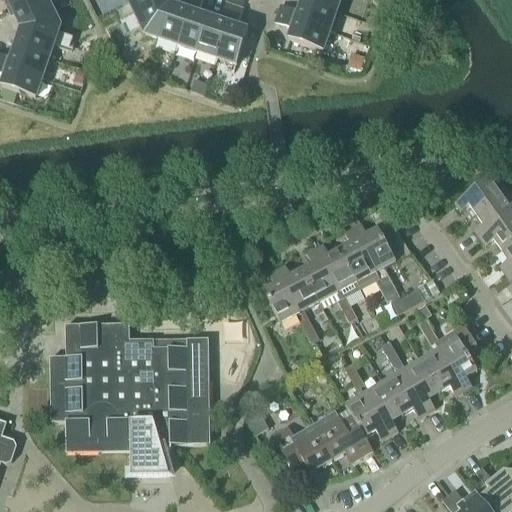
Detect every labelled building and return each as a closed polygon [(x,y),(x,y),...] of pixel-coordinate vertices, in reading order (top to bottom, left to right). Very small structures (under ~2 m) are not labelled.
[(6,0),(12,11),(8,13),(9,14),(39,0),(6,0)] [(21,31),(54,15),(49,5),(58,0),(39,0),(9,14),(10,16),(13,14),(21,31)] [(166,0),(145,0),(130,7),(135,17),(121,23),(127,37),(141,30),(144,36),(158,41),(170,7),(166,0)] [(178,47),(193,0),(183,0),(180,10),(170,7),(158,41),(178,47)] [(198,16),(203,0),(193,0),(178,47),(197,54),(209,20),(198,16)] [(336,16),(341,1),(340,0),(300,0),(302,4),(336,16)] [(329,35),(336,16),(302,4),(298,14),(280,8),(277,17),(329,35)] [(216,61),(234,10),(225,6),(219,23),(209,20),(197,54),(216,61)] [(237,30),(243,13),(234,10),(216,61),(237,67),(248,33),(237,30)] [(12,45),(50,58),(54,48),(68,53),(73,39),(58,34),(60,28),(54,15),(21,31),(17,44),(13,43),(12,45)] [(322,55),(329,35),(277,17),(274,26),(291,32),(288,43),(322,55)] [(0,65),(43,80),(50,58),(12,45),(11,47),(15,49),(11,59),(0,55),(0,65)] [(36,100),(43,80),(0,65),(0,75),(6,77),(2,89),(36,100)] [(207,88),(194,83),(190,94),(203,99),(207,88)] [(505,182),(511,177),(511,171),(510,168),(499,175),(505,182)] [(476,218),(507,196),(495,178),(455,207),(461,215),(470,209),(476,218)] [(511,202),(507,196),(476,218),(484,228),(475,235),(480,242),(511,219),(511,202)] [(511,219),(480,242),(486,250),(495,244),(502,253),(511,246),(511,219)] [(361,228),(352,232),(375,275),(378,281),(374,284),(375,285),(376,287),(380,295),(389,290),(394,301),(390,303),(390,305),(397,319),(424,305),(418,294),(400,303),(384,274),(397,267),(377,231),(366,237),(361,228)] [(349,246),(339,252),(361,293),(375,285),(374,284),(378,281),(375,275),(352,232),(344,237),(349,246)] [(511,246),(502,253),(509,263),(500,270),(506,278),(511,273),(511,246)] [(323,248),(315,253),(338,295),(339,298),(342,303),(345,301),(361,293),(339,252),(328,257),(323,248)] [(311,267),(300,273),(320,308),(339,298),(338,295),(315,253),(306,257),(311,267)] [(285,269),(277,273),(301,318),(303,322),(307,320),(305,316),(320,308),(300,273),(290,278),(285,269)] [(273,287),(262,293),(282,329),(301,318),(277,273),(268,278),(273,287)] [(390,305),(390,303),(394,301),(389,290),(380,295),(387,307),(390,305)] [(342,303),(336,306),(341,315),(350,311),(345,301),(342,303)] [(350,311),(341,315),(348,328),(357,323),(350,311)] [(305,335),(313,331),(307,320),(303,322),(299,324),(305,335)] [(424,338),(432,333),(426,323),(417,328),(424,338)] [(210,448),(208,344),(129,345),(129,328),(65,329),(65,361),(49,362),(50,427),(65,427),(66,458),(67,458),(67,456),(130,455),(130,481),(169,480),(162,455),(170,452),(170,449),(210,448)] [(438,353),(464,394),(471,390),(466,380),(477,374),(469,360),(479,354),(465,329),(439,344),(432,333),(424,338),(430,349),(434,347),(438,353)] [(313,331),(305,335),(311,346),(318,342),(313,331)] [(387,361),(395,355),(389,345),(380,350),(387,361)] [(455,399),(464,394),(438,353),(420,364),(439,396),(449,390),(455,399)] [(405,372),(401,366),(395,355),(387,361),(393,371),(398,368),(426,416),(434,412),(429,402),(439,396),(420,364),(405,372)] [(350,383),(358,377),(351,367),(343,372),(350,383)] [(418,421),(426,416),(398,368),(393,371),(397,377),(383,386),(402,418),(412,412),(418,421)] [(356,393),(360,391),(364,388),(358,377),(350,383),(356,393)] [(391,424),(402,418),(383,386),(364,397),(389,438),(397,434),(391,424)] [(364,397),(360,391),(356,393),(352,395),(356,402),(345,408),(348,414),(364,440),(365,440),(375,434),(381,444),(389,438),(364,397)] [(372,452),(365,440),(364,440),(348,414),(337,421),(335,417),(313,430),(332,462),(353,450),(359,460),(372,452)] [(1,439),(6,426),(0,423),(0,467),(1,465),(6,467),(11,464),(16,449),(14,443),(1,439)] [(332,462),(313,430),(294,441),(287,429),(272,438),(295,477),(306,471),(310,477),(317,473),(316,472),(332,462)] [(511,511),(511,474),(503,473),(491,483),(481,470),(475,476),(485,488),(474,496),(486,511),(511,511)] [(486,511),(474,496),(464,505),(454,493),(447,498),(458,511),(486,511)] [(458,511),(447,498),(441,503),(448,511),(458,511)]
